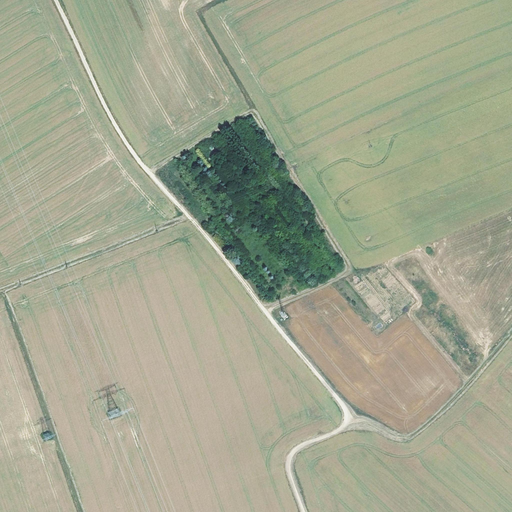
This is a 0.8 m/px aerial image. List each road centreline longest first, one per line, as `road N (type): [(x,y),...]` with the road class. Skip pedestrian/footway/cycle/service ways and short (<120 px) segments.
road 1 (track): [(348,420),(134,154),(55,0)]
road 2 (track): [(3,288),(82,511)]
road 3 (track): [(348,420),(396,438),(415,435),(511,330)]
road 4 (track): [(0,290),(188,216)]
road 5 (track): [(302,511),(290,454),(348,420)]
